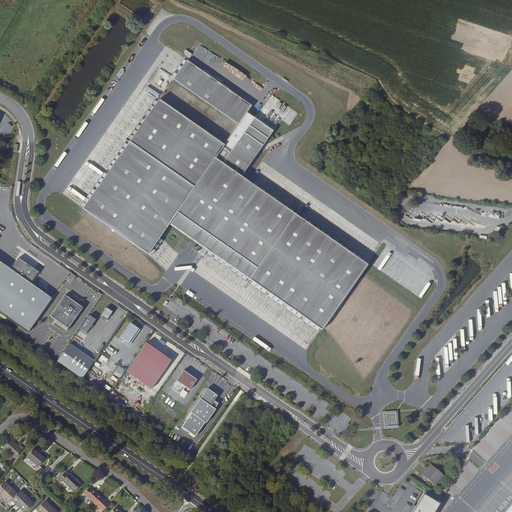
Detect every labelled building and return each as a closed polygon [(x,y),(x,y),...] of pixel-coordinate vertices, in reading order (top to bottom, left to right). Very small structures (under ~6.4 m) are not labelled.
[(171,69),(170,71),(262,133),(265,129),(239,111),(243,104),(178,59),(174,66),(170,64),(168,67),(171,69)] [(222,71),(250,87),(255,78),(227,62),(222,71)] [(246,183),(234,175),(262,133),(170,71),(169,73),(166,71),(163,74),(166,77),(165,78),(230,123),(217,142),(151,98),(149,101),(146,99),(144,103),(147,105),(146,106),(143,104),(140,108),(143,110),(142,111),(139,109),(137,113),(140,114),(137,119),(134,117),(131,121),(134,123),(133,125),(130,123),(127,127),(130,129),(129,130),(126,128),(124,132),(127,134),(126,135),(123,133),(120,137),(123,139),(120,144),(117,142),(115,145),(118,147),(117,149),(114,147),(111,151),(114,153),(112,156),(109,153),(107,157),(109,159),(108,161),(105,159),(103,162),(106,164),(105,166),(102,164),(100,167),(103,169),(99,174),(97,172),(94,175),(97,177),(96,179),(93,177),(90,180),(94,182),(93,184),(89,182),(87,185),(90,187),(88,190),(85,188),(83,192),(86,194),(85,195),(82,193),(79,197),(82,199),(81,200),(78,198),(76,202),(79,204),(76,208),(141,253),(143,250),(146,253),(149,249),(145,247),(147,245),(150,248),(152,245),(149,242),(150,240),(153,243),(156,239),(153,237),(163,222),(202,250),(200,253),(204,255),(206,252),(209,254),(207,257),(210,260),(212,256),(214,258),(212,261),(216,263),(218,260),(219,261),(217,264),(220,267),(223,264),(227,266),(225,269),(229,272),(231,269),(232,270),(230,273),(234,275),(236,272),(237,273),(235,276),(238,279),(240,276),(246,280),(244,283),(247,285),(250,282),(251,283),(249,286),(253,289),(255,286),(256,286),(254,290),(257,292),(260,289),(263,291),(261,294),(265,297),(267,294),(268,295),(266,298),(270,300),(272,297),(273,298),(271,301),(275,304),(277,301),(282,304),(279,307),(283,309),(285,306),(286,307),(284,310),(288,313),(290,310),(291,311),(289,314),(293,316),(295,313),(299,316),(297,319),(301,322),(303,319),(304,320),(303,323),(306,325),(308,322),(309,323),(307,326),(311,329),(313,326),(316,327),(361,262),(358,260),(360,257),(357,254),(354,258),(353,257),(355,253),(352,251),(349,254),(348,253),(350,250),(347,248),(344,251),(340,248),(342,245),(339,242),(336,245),(335,244),(337,241),(333,239),(331,242),(330,241),(332,238),(328,235),(326,238),(322,235),(324,232),(320,230),(318,233),(317,232),(319,229),(315,226),(313,229),(312,228),(314,225),(311,223),(308,226),(304,223),(306,220),(302,217),(300,220),(299,219),(301,216),(297,214),(295,217),(286,210),(288,207),(284,205),(282,208),(281,207),(283,204),(279,201),(277,204),(275,203),(278,200),(274,198),(272,201),(268,198),(270,195),(266,192),(264,195),(262,194),(264,191),(261,189),(259,192),(257,191),(259,188),(256,185),(254,189),(249,185),(251,183),(248,180),(246,183)] [(159,83),(152,92),(160,97),(166,88),(159,83)] [(454,218),(452,221),(465,227),(467,222),(462,219),(460,221),(454,218)] [(0,311),(30,330),(51,295),(32,284),(40,271),(17,257),(11,266),(0,259),(0,311)] [(83,306),(64,294),(51,315),(69,327),(83,306)] [(99,306),(94,313),(100,317),(105,310),(99,306)] [(83,314),(74,327),(80,331),(83,326),(86,323),(89,318),(83,314)] [(120,337),(128,344),(139,329),(130,323),(120,337)] [(130,344),(140,330),(139,329),(128,344),(130,344)] [(166,359),(140,341),(120,371),(146,388),(166,359)] [(63,342),(51,360),(76,378),(89,360),(63,342)] [(178,368),(165,386),(173,391),(178,384),(184,388),(191,377),(178,368)] [(202,386),(185,410),(187,412),(177,425),(191,434),(200,421),(201,421),(211,407),(210,406),(213,401),(209,398),(212,393),(202,386)] [(399,427),(397,411),(393,411),(393,412),(394,421),(390,421),(391,426),(387,426),(387,428),(399,427)] [(13,455),(21,445),(18,442),(17,444),(7,436),(0,445),(13,455)] [(23,455),(34,465),(41,457),(29,447),(23,455)] [(435,485),(443,475),(434,466),(430,471),(425,476),(435,485)] [(58,480),(59,479),(71,489),(78,482),(66,471),(65,472),(62,470),(55,477),(58,480)] [(8,499),(20,511),(30,501),(17,490),(14,493),(1,481),(0,482),(0,497),(5,502),(8,499)] [(89,487),(87,485),(81,491),(92,502),(98,495),(90,487),(89,487)] [(52,511),(54,511),(42,499),(33,508),(37,511),(52,511)] [(511,511),(511,501),(502,511),(426,511),(418,507),(414,511),(511,511)]
